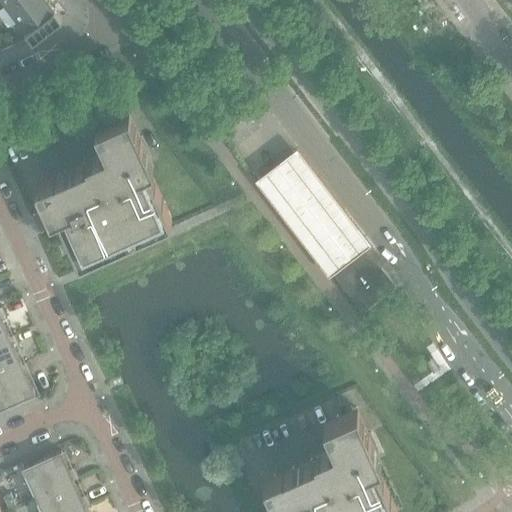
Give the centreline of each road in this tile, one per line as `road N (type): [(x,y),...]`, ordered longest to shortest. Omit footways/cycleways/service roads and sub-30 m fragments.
road 1 (secondary): [(199,0),(375,226),(511,428)]
road 2 (secondary): [(511,350),(245,0)]
road 3 (residential): [(88,400),(0,213)]
road 4 (residential): [(93,0),(114,27),(0,85)]
road 5 (residential): [(138,511),(88,400)]
